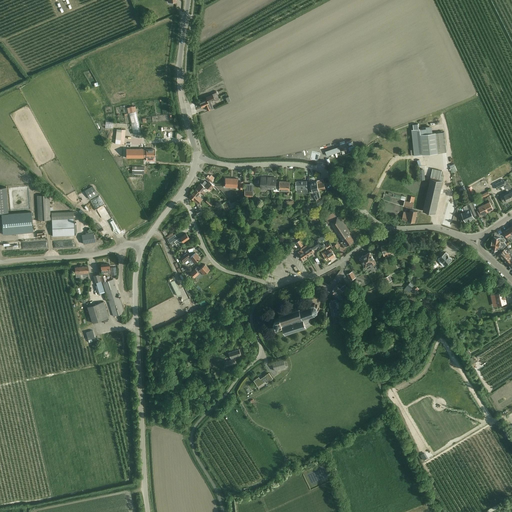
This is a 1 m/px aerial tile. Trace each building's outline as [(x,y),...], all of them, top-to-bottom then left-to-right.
[(214,99),(215,101),(219,99),(216,92),(211,94),(212,95),(206,97),(207,99),(199,102),(201,108),(205,106),(207,110),(213,108),(210,101),(214,99)] [(446,152),(444,132),(432,133),(431,126),(426,127),(426,128),(420,129),(419,129),(418,124),(412,125),(413,129),(411,129),(413,150),(410,150),(411,155),(414,155),(446,152)] [(117,129),(115,143),(124,144),(125,130),(117,129)] [(328,156),(341,151),(339,147),(326,151),(328,156)] [(144,148),(126,148),(126,158),(144,158),(144,157),(146,157),(146,160),(154,160),(154,157),(155,157),(155,149),(146,149),(144,149),(144,148)] [(319,153),(312,152),(310,159),(318,161),(319,153)] [(442,171),(433,169),(423,211),(435,214),(443,181),(442,181),(443,176),(441,176),(442,171)] [(276,188),(276,184),(276,178),(261,177),(261,180),(261,184),(261,187),(261,188),(274,188),(276,188)] [(237,187),(237,179),(225,178),(225,187),(237,187)] [(325,189),(323,180),(317,181),(319,191),(325,189)] [(505,189),(508,188),(506,184),(505,181),(504,180),(495,184),(498,189),(504,186),(505,189)] [(200,192),(203,194),(204,193),(202,190),(205,186),(210,190),(214,186),(212,184),(211,184),(208,182),(207,183),(204,181),(202,184),(201,183),(196,189),(200,192)] [(274,188),(274,191),(280,191),(280,190),(289,191),(290,181),(280,181),(276,181),(276,188),(274,188)] [(307,181),(296,181),(296,190),(297,190),(297,193),(306,192),(306,190),(307,190),(307,181)] [(315,199),(320,197),(319,191),(317,181),(310,183),(309,183),(309,190),(309,192),(312,191),(312,192),(315,192),(316,195),(314,196),(315,199)] [(93,186),(85,191),(90,199),(98,194),(93,186)] [(0,212),(8,212),(6,187),(0,187),(0,212)] [(196,196),(200,192),(196,189),(189,196),(193,200),(198,203),(201,200),(196,196)] [(507,202),(511,199),(511,196),(510,191),(500,196),(503,202),(507,201),(507,202)] [(102,192),(95,197),(106,213),(112,209),(102,192)] [(37,195),(38,220),(50,220),(49,195),(37,195)] [(413,203),(415,197),(411,196),(410,202),(405,201),(404,206),(412,208),(414,203),(413,203)] [(484,204),(488,211),(493,209),(491,205),(494,204),(490,196),(487,197),(489,201),(484,204)] [(484,204),(478,207),(475,200),(471,203),(473,207),(477,216),(482,214),(488,211),(484,204)] [(473,207),(471,203),(471,202),(467,204),(467,205),(464,207),(466,211),(462,213),(458,214),(462,221),(465,220),(466,222),(474,218),(473,216),(476,215),(477,216),(473,207)] [(79,211),(95,225),(97,222),(92,218),(90,217),(89,217),(80,209),(79,211)] [(414,223),(417,211),(410,209),(409,214),(403,212),(402,220),(414,223)] [(74,218),(73,213),(73,211),(51,213),(52,220),(52,236),(74,235),(74,233),(74,226),(74,218)] [(3,234),(33,232),(31,212),(1,214),(3,234)] [(337,217),(335,214),(334,212),(324,218),(328,223),(330,222),(343,241),(341,242),(344,247),(354,241),(348,233),(350,233),(338,216),(337,217)] [(127,231),(122,222),(118,224),(123,234),(127,231)] [(511,235),(507,229),(503,232),(507,238),(509,240),(510,239),(511,242),(511,241),(511,235)] [(83,244),(95,241),(94,232),(81,235),(83,244)] [(167,239),(171,244),(174,241),(176,244),(178,243),(179,245),(183,242),(189,238),(186,233),(178,239),(174,234),(173,235),(169,238),(167,239)] [(503,242),(500,241),(500,238),(494,237),(493,240),(492,240),(491,246),(493,246),(492,249),(497,250),(499,252),(507,245),(503,242)] [(306,245),(302,248),(304,251),(307,256),(314,252),(313,249),(320,244),(317,240),(309,245),(307,246),(306,245)] [(391,252),(392,252),(390,244),(381,247),(384,256),(390,253),(389,252),(391,251),(391,252)] [(510,250),(508,248),(507,247),(504,250),(504,249),(499,254),(502,257),(510,250)] [(301,250),(298,252),(299,254),(303,259),(307,256),(304,251),(302,248),(301,249),(301,250)] [(330,259),(335,256),(330,249),(326,252),(325,252),(322,254),(327,260),(330,259)] [(511,255),(511,254),(511,252),(511,251),(510,250),(502,257),(505,261),(510,257),(511,255)] [(373,265),(376,264),(374,261),(375,261),(369,252),(360,258),(365,266),(366,266),(367,269),(371,267),(369,264),(371,263),(373,265)] [(438,254),(432,259),(434,262),(437,259),(443,266),(445,265),(452,259),(446,252),(440,257),(438,254)] [(187,253),(181,258),(184,263),(188,260),(189,262),(191,265),(193,263),(200,258),(195,253),(190,258),(189,257),(189,256),(187,253)] [(102,274),(105,273),(110,273),(109,264),(101,265),(102,274)] [(198,266),(190,273),(194,277),(201,271),(204,274),(209,269),(205,264),(200,269),(198,266)] [(75,270),(68,271),(68,278),(76,277),(81,277),(80,274),(83,274),(83,277),(88,276),(88,274),(88,271),(89,271),(88,266),(75,267),(75,270)] [(350,280),(355,278),(352,272),(347,274),(350,280)] [(169,280),(177,296),(181,294),(179,290),(180,289),(175,279),(174,277),(169,280)] [(113,316),(124,313),(113,279),(103,282),(113,316)] [(411,288),(413,285),(410,282),(407,285),(405,288),(410,293),(412,289),(411,288)] [(339,294),(343,290),(345,293),(346,292),(348,294),(350,293),(345,285),(341,287),(342,287),(340,289),(337,286),(331,291),(339,300),(342,297),(339,294)] [(490,302),(494,301),(495,306),(506,303),(504,292),(489,295),(490,302)] [(92,323),(109,318),(103,301),(87,306),(92,323)] [(291,331),(296,329),(296,331),(297,330),(296,329),(300,328),(301,329),(302,329),(301,328),(305,326),(306,327),(307,327),(306,326),(307,326),(307,325),(311,324),(311,325),(312,325),(311,324),(312,324),(312,323),(311,323),(310,320),(311,320),(311,319),(310,320),(309,317),(311,316),(311,315),(314,314),(314,315),(315,315),(315,314),(317,313),(318,313),(317,312),(318,310),(319,310),(319,309),(318,309),(317,307),(318,306),(317,305),(316,306),(315,305),(315,304),(314,303),(314,305),(312,305),(311,303),(310,304),(311,305),(308,306),(307,305),(306,305),(307,306),(304,307),(304,306),(303,306),(303,308),(300,309),(299,306),(299,307),(299,308),(296,309),(296,308),(295,308),(295,309),(293,310),(293,309),(292,309),(292,310),(290,311),(289,310),(289,311),(287,312),(286,311),(285,311),(286,312),(284,313),(283,312),(282,312),(283,313),(280,314),(280,313),(279,313),(279,315),(279,316),(279,317),(276,318),(275,317),(274,317),(274,319),(273,319),(273,321),(275,320),(276,324),(274,324),(275,325),(276,325),(277,326),(278,326),(278,325),(281,323),(282,325),(285,332),(284,332),(284,333),(286,333),(286,334),(287,334),(286,332),(291,331),(291,332),(292,332),(291,331)] [(92,330),(86,332),(86,333),(88,339),(92,338),(94,338),(95,338),(94,336),(92,330)] [(241,355),(239,349),(228,353),(230,358),(231,360),(224,362),(226,366),(235,363),(234,359),(233,357),(241,355)] [(286,360),(284,361),(283,360),(272,363),(274,371),(285,368),(285,367),(288,367),(286,360)] [(266,383),(272,379),(269,373),(265,375),(265,376),(260,379),(258,377),(253,380),(257,387),(265,382),(266,383)]
